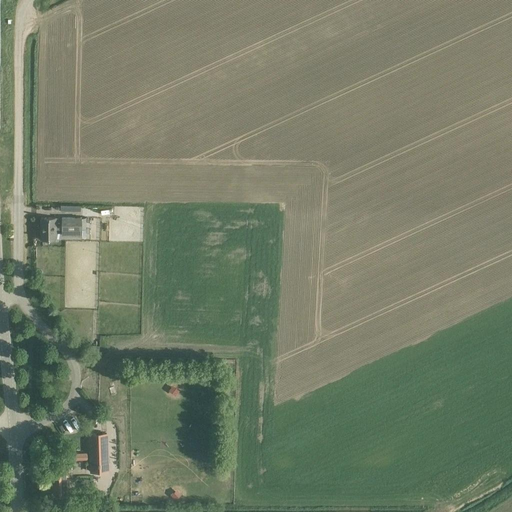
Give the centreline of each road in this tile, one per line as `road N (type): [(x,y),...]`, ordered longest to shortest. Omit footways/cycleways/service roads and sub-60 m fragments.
road 1 (tertiary): [(20,298),(19,32),(30,0)]
road 2 (tertiary): [(12,425),(62,413),(78,380),(71,359),(20,298)]
